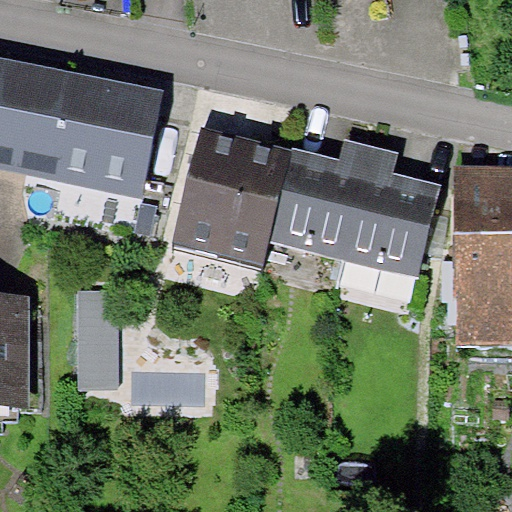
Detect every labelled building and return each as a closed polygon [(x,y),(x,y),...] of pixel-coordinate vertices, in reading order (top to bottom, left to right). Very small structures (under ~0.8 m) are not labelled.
[(28,73),(0,66),(0,176),(10,178),(134,206),(157,102),(28,73)] [(285,148),(191,129),(165,256),(260,275),(266,252),(285,164),(285,148)] [(333,174),(285,164),(266,252),(418,285),(438,196),(394,186),(399,162),(339,149),(333,174)] [(511,174),(457,174),(458,342),(511,342),(511,174)] [(116,298),(74,299),(75,392),(117,392),(116,298)] [(0,426),(29,427),(31,304),(0,303),(0,426)]
